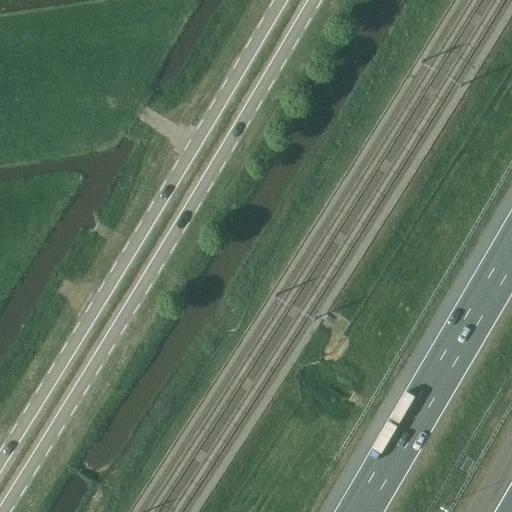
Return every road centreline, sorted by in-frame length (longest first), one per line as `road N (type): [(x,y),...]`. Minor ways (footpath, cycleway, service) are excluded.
road 1 (secondary): [(4,511),(315,0)]
road 2 (secondary): [(285,0),(0,481)]
road 3 (motorway): [(511,254),(362,511)]
